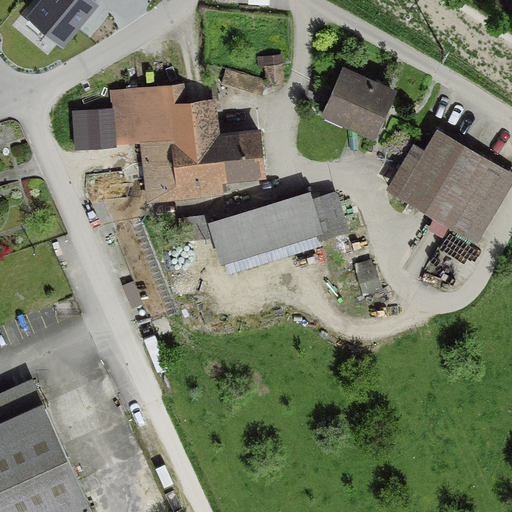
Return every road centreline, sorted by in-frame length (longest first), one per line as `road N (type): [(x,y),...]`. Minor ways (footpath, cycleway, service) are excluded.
road 1 (residential): [(511,228),(481,287),(455,310),(421,307),(399,277),(373,206),(351,183),(280,185)]
road 2 (residential): [(27,103),(154,407)]
road 3 (residential): [(193,0),(124,55),(27,103)]
road 4 (residential): [(305,2),(304,92),(280,185)]
